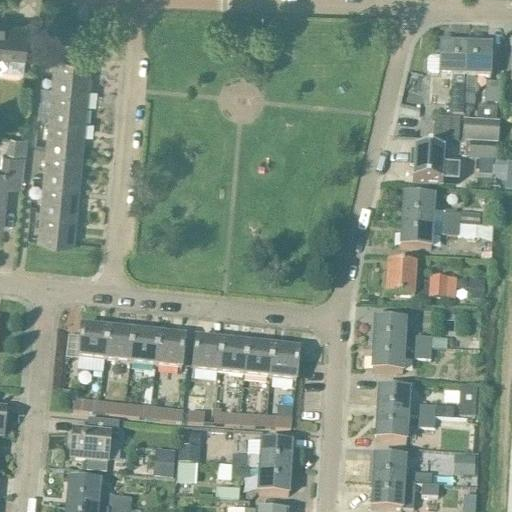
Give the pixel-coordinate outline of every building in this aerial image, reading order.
[(0,71),(23,73),(24,58),(25,58),(28,28),(0,25),(0,71)] [(462,108),(463,108),(465,49),(439,48),(439,60),(430,60),(427,63),(426,74),(430,78),(438,78),(438,79),(450,79),(449,118),(462,118),(462,108)] [(491,50),(465,49),(463,108),(473,108),(475,81),(490,81),(491,50)] [(56,58),(53,89),(88,93),(91,61),(76,60),(76,53),(67,52),(67,59),(56,58)] [(489,84),(487,103),(499,104),(500,85),(489,84)] [(85,124),(88,93),(53,89),(50,120),(85,124)] [(459,142),(460,121),(434,119),(432,140),(459,142)] [(82,154),(85,124),(50,120),(47,151),(82,154)] [(499,125),(463,123),(462,145),(498,147),(499,125)] [(469,146),(468,162),(496,164),(497,148),(469,146)] [(458,186),(459,170),(442,169),(443,152),(416,150),(416,154),(409,157),(408,166),(415,170),(414,184),(441,186),(441,185),(458,186)] [(47,151),(44,181),(79,185),(82,154),(47,151)] [(0,171),(0,229),(2,230),(7,185),(21,187),(24,158),(3,156),(2,172),(0,171)] [(76,215),(79,185),(44,181),(41,212),(76,215)] [(403,199),(402,225),(444,228),(445,216),(434,216),(435,201),(403,199)] [(73,247),(76,215),(41,212),(38,243),(73,247)] [(459,227),(459,217),(445,216),(444,228),(459,228),(459,227)] [(459,217),(459,227),(478,228),(478,217),(459,217)] [(432,239),(443,239),(444,228),(402,225),(400,251),(431,253),(432,239)] [(443,239),(458,240),(459,228),(444,228),(443,239)] [(413,302),(413,300),(445,302),(447,281),(429,280),(428,285),(414,284),(415,269),(388,267),(385,300),(413,302)] [(374,323),(373,349),(403,350),(405,324),(374,323)] [(78,362),(104,365),(108,333),(81,330),(78,362)] [(133,335),(108,333),(104,365),(130,367),(133,335)] [(159,338),(133,335),(130,367),(156,370),(159,338)] [(185,341),(159,338),(156,370),(182,373),(185,341)] [(431,342),(431,340),(414,339),(413,351),(431,352),(431,342)] [(193,374),(219,377),(223,345),(196,342),(193,374)] [(248,348),(223,345),(219,377),(245,379),(248,348)] [(274,351),(248,348),(245,379),(270,382),(274,351)] [(402,376),(403,350),(373,349),(371,375),(402,376)] [(300,354),(274,351),(270,382),(296,385),(300,354)] [(430,363),(431,352),(413,351),(413,362),(430,363)] [(379,391),(377,417),(408,419),(409,393),(379,391)] [(73,403),(72,414),(99,417),(100,406),(73,403)] [(99,417),(125,420),(126,408),(100,406),(99,417)] [(150,422),(151,411),(126,408),(125,420),(150,422)] [(276,420),(266,420),(265,431),(290,433),(292,409),(277,408),(276,420)] [(418,408),(418,420),(434,421),(435,409),(418,408)] [(150,422),(182,426),(183,414),(151,411),(150,422)] [(221,413),(214,412),(214,429),(239,430),(240,418),(221,417),(221,413)] [(205,416),(188,415),(187,426),(204,428),(205,416)] [(406,445),(408,419),(377,417),(376,444),(406,445)] [(239,430),(265,431),(266,420),(240,418),(239,430)] [(418,420),(417,431),(434,432),(434,421),(418,420)] [(106,476),(109,445),(116,445),(119,425),(88,422),(86,434),(75,433),(72,462),(88,463),(87,474),(106,476)] [(179,465),(198,466),(200,443),(181,442),(179,465)] [(261,446),(259,472),(290,474),(291,448),(261,446)] [(155,452),(154,480),(175,480),(176,453),(155,452)] [(232,458),(231,470),(248,471),(249,459),(232,458)] [(374,460),(373,486),(404,488),(405,462),(374,460)] [(447,480),(467,481),(468,464),(448,463),(447,480)] [(180,470),(179,487),(193,488),(195,471),(180,470)] [(247,482),(248,471),(231,470),(230,481),(247,482)] [(288,500),(290,474),(259,472),(257,498),(288,500)] [(413,476),(413,488),(429,489),(429,477),(413,476)] [(70,483),(68,509),(98,511),(101,486),(70,483)] [(412,511),(414,488),(404,488),(373,486),(371,511),(378,511),(412,511)] [(437,490),(421,489),(420,500),(437,501),(437,490)] [(108,499),(107,511),(129,511),(130,501),(108,499)]
